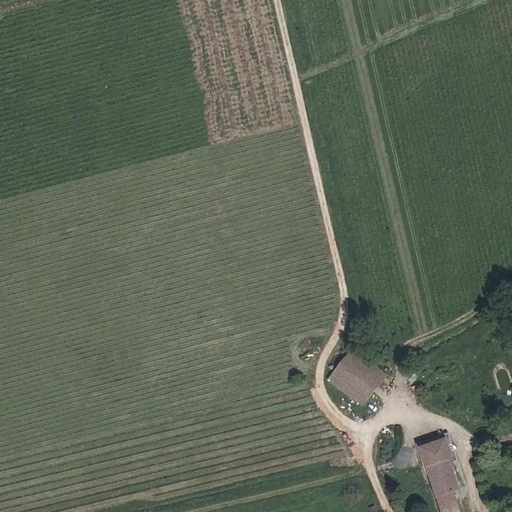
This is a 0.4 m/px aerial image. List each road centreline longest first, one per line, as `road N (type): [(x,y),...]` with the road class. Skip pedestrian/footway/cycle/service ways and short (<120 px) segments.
road 1 (track): [(379,438),(329,398),(321,376),(344,300),(279,0)]
road 2 (track): [(400,511),(374,454),(384,422),(440,414),(471,434),(511,435)]
road 3 (track): [(194,511),(379,469)]
